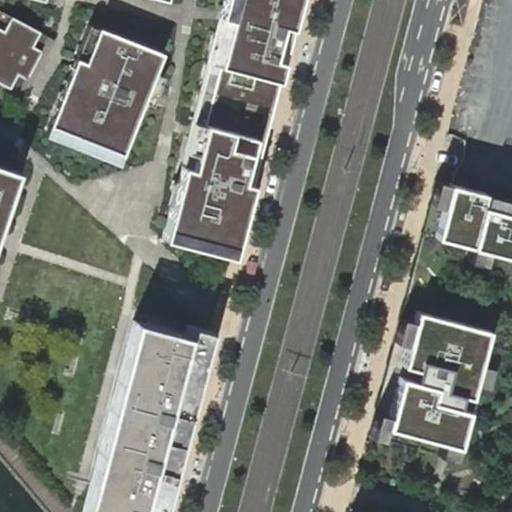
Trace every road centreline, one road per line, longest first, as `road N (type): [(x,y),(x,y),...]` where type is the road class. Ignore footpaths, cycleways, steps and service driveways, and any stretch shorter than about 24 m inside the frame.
road 1 (residential): [(302,511),(437,0)]
road 2 (residential): [(340,0),(206,511)]
